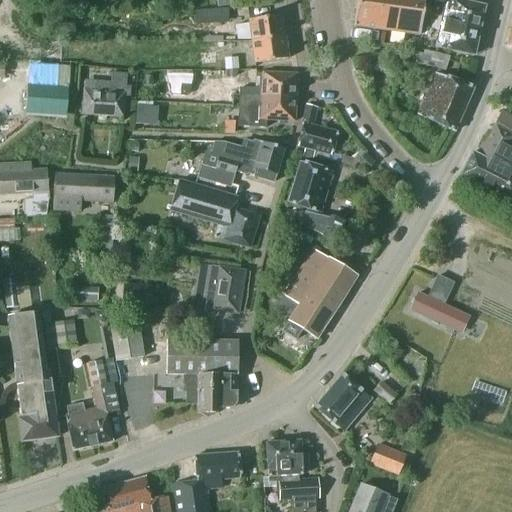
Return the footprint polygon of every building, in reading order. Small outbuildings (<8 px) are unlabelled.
[(356,0),(353,26),(419,35),(419,32),(422,32),(424,20),(429,0),(426,0),(425,6),(423,5),(424,0),(356,0)] [(429,0),(428,5),(433,9),(431,15),(442,17),(441,19),(479,27),(484,7),(454,0),(445,0),(445,2),(436,0),(429,0)] [(200,10),(201,24),(221,23),(220,9),(200,10)] [(251,42),(285,37),(282,15),(248,20),(251,42)] [(424,20),(422,32),(427,33),(429,33),(430,28),(439,30),(438,35),(435,46),(473,55),(479,27),(441,19),(442,17),(431,15),(430,19),(424,20)] [(288,58),(285,37),(251,42),(254,63),(288,58)] [(416,65),(445,72),(448,56),(423,50),(422,53),(419,52),(416,65)] [(239,68),(238,57),(225,58),(226,69),(239,68)] [(122,117),(124,97),(130,97),(130,86),(126,86),(126,73),(111,72),(110,86),(84,84),(82,114),(122,117)] [(262,73),(260,96),(260,97),(295,98),(297,74),(262,73)] [(454,131),(473,87),(435,73),(417,115),(454,131)] [(66,113),(68,83),(27,80),(25,111),(66,113)] [(194,103),(225,104),(225,81),(195,80),(194,103)] [(294,122),(295,98),(260,97),(260,96),(256,96),(255,119),(294,122)] [(312,156),(315,157),(329,160),(337,133),(312,126),(316,108),(306,105),(304,116),(297,146),(314,150),(312,156)] [(154,107),(137,106),(136,118),(154,119),(154,107)] [(472,153),(460,175),(511,201),(511,197),(511,117),(500,111),(494,124),(478,156),(475,155),(472,153)] [(224,123),(224,133),(234,134),(234,123),(224,123)] [(253,176),(273,182),(275,174),(276,174),(283,149),(253,140),(252,141),(244,139),(242,147),(223,141),(213,142),(209,155),(219,158),(216,167),(201,163),(197,178),(232,188),(236,172),(248,175),(249,173),(254,175),(253,176)] [(366,170),(374,162),(365,153),(357,162),(366,170)] [(350,165),(352,158),(340,154),(338,161),(350,165)] [(136,172),(137,158),(128,157),(127,171),(136,172)] [(300,162),(287,203),(306,209),(315,212),(320,213),(332,172),(335,173),(337,163),(329,161),(318,158),(316,167),(313,166),(300,162)] [(30,163),(0,165),(0,194),(29,193),(32,193),(32,200),(26,200),(28,218),(46,216),(48,199),(46,170),(31,171),(30,163)] [(54,174),(53,199),(52,212),(80,213),(81,201),(112,202),(114,177),(54,174)] [(249,248),(259,216),(234,209),(237,198),(179,181),(169,211),(217,226),(213,237),(249,248)] [(303,210),(299,229),(338,238),(342,219),(303,210)] [(341,251),(350,257),(354,250),(344,245),(341,251)] [(316,339),(356,276),(313,249),(283,295),(298,305),(288,321),(316,339)] [(237,314),(244,271),(211,266),(203,312),(214,314),(214,310),(237,314)] [(418,293),(410,310),(454,330),(461,314),(443,305),(453,283),(437,276),(427,298),(418,293)] [(15,278),(2,280),(5,308),(18,307),(15,278)] [(151,286),(123,284),(121,306),(149,308),(151,286)] [(97,302),(98,288),(66,286),(65,300),(97,302)] [(45,371),(38,313),(7,317),(20,416),(17,417),(20,442),(57,437),(48,370),(45,371)] [(72,321),(66,322),(65,313),(42,316),(46,350),(57,348),(76,346),(72,321)] [(116,361),(143,357),(137,318),(109,323),(116,361)] [(217,409),(217,408),(229,408),(231,408),(232,407),(234,406),(235,405),(236,404),(236,403),(236,402),(236,391),(236,390),(239,388),(239,380),(236,378),(236,376),(237,376),(238,341),(166,341),(166,375),(183,375),(183,391),(186,392),(186,404),(196,404),(196,413),(200,413),(206,417),(208,417),(214,414),(215,413),(215,412),(216,412),(216,411),(217,410),(217,409)] [(81,403),(65,407),(66,415),(65,415),(72,450),(112,442),(106,417),(105,413),(119,410),(113,383),(107,360),(86,364),(91,387),(96,408),(87,410),(83,411),(81,403)] [(341,430),(368,397),(342,375),(315,408),(341,430)] [(386,375),(373,392),(388,405),(402,388),(386,375)] [(298,480),(298,476),(302,475),(301,473),(308,472),(307,456),(300,456),(299,441),(265,443),(268,477),(281,477),(281,481),(278,481),(279,500),(292,500),(292,511),(314,511),(314,498),(318,498),(317,479),(298,480)] [(406,456),(377,444),(369,464),(398,476),(406,456)] [(220,479),(239,478),(237,453),(193,456),(196,481),(173,485),(176,511),(209,511),(206,489),(221,487),(220,479)] [(168,511),(166,496),(149,499),(144,478),(101,490),(107,511),(168,511)] [(396,499),(387,495),(360,485),(348,511),(391,511),(396,500),(396,499)]
